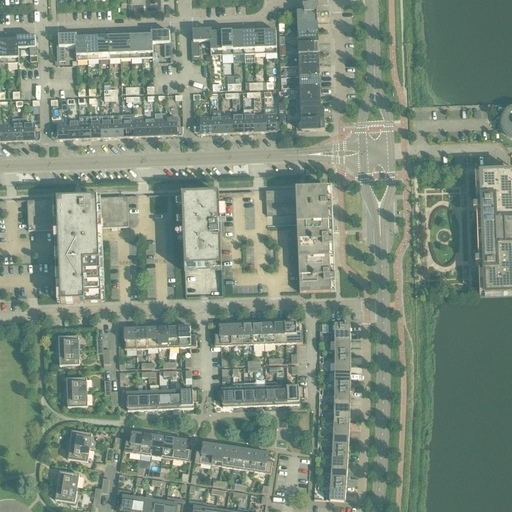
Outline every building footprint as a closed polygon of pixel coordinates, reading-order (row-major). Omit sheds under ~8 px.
[(318,24),(317,12),(317,7),(304,8),(304,13),(297,13),(297,24),(318,24)] [(318,34),(318,24),(297,24),(298,35),(318,34)] [(211,43),(211,34),(211,31),(193,32),(193,43),(192,43),(192,58),(199,58),(199,44),(210,43),(211,43)] [(265,55),(264,32),(254,33),(255,56),(265,55)] [(277,55),(276,32),(264,32),(265,55),(277,55)] [(153,59),(153,45),(152,45),(152,36),(151,36),(151,33),(151,36),(141,37),(142,60),(153,59)] [(170,44),(169,33),(151,33),(151,36),(152,36),(152,45),(153,45),(164,45),(165,59),(172,59),(171,44),(170,44)] [(233,56),(232,33),(221,34),(222,57),(233,56)] [(244,56),(243,33),(232,33),(233,56),(244,56)] [(255,56),(254,33),(243,33),(244,56),(255,56)] [(222,57),(221,34),(211,34),(211,43),(210,43),(211,57),(222,57)] [(318,45),(318,34),(298,35),(298,46),(318,45)] [(76,39),(77,39),(77,36),(58,37),(59,48),(57,48),(58,63),(65,63),(65,49),(76,48),(77,48),(76,39)] [(131,60),(130,37),(119,38),(120,61),(131,60)] [(142,60),(141,37),(130,37),(131,60),(142,60)] [(36,49),(35,38),(17,39),(17,42),(18,50),(19,50),(30,50),(30,64),(38,64),(37,49),(36,49)] [(109,61),(109,38),(98,39),(99,61),(109,61)] [(120,61),(119,38),(109,38),(109,61),(120,61)] [(88,62),(87,39),(77,39),(76,39),(77,48),(76,48),(76,62),(88,62)] [(99,61),(98,39),(87,39),(88,62),(99,61)] [(19,64),(19,50),(18,50),(17,42),(7,42),(8,65),(18,65),(19,64)] [(319,56),(318,45),(298,46),(299,57),(319,56)] [(319,67),(319,56),(299,57),(299,68),(319,67)] [(320,78),(319,67),(299,68),(299,78),(320,78)] [(320,89),(320,78),(299,78),(300,89),(320,89)] [(320,99),(320,89),(300,89),(300,100),(320,99)] [(321,110),(320,99),(300,100),(301,111),(321,110)] [(511,108),(511,109),(509,110),(506,113),(503,116),(502,120),(501,124),(501,127),(502,131),(504,134),(506,137),(509,139),(511,140),(511,108)] [(321,121),(321,110),(301,111),(301,122),(321,121)] [(255,135),(254,117),(254,111),(243,111),(243,117),(244,135),(255,135)] [(167,138),(166,120),(166,115),(155,116),(155,121),(156,139),(167,138)] [(266,134),(265,116),(254,117),(255,135),(266,134)] [(277,134),(277,124),(276,116),(265,116),(266,134),(277,134)] [(113,140),(112,117),(101,118),(102,141),(113,140)] [(123,140),(123,122),(123,117),(112,117),(113,140),(123,140)] [(244,135),(243,117),(233,118),(233,136),(244,135)] [(102,141),(101,118),(90,118),(90,123),(91,141),(102,141)] [(212,136),(211,118),(200,119),(200,129),(195,129),(195,133),(195,134),(195,135),(196,136),(197,137),(198,137),(212,136)] [(222,136),(222,118),(211,118),(212,136),(222,136)] [(233,136),(233,118),(222,118),(222,136),(233,136)] [(24,143),(23,126),(23,120),(12,121),(13,126),(13,144),(24,143)] [(178,130),(177,120),(166,120),(167,138),(180,138),(181,137),(182,137),(183,136),(183,135),(183,134),(183,130),(178,130)] [(134,139),(134,121),(123,122),(123,140),(134,139)] [(145,139),(144,121),(134,121),(134,139),(145,139)] [(155,121),(144,121),(145,139),(156,139),(155,121)] [(322,132),(321,121),(301,122),(301,133),(322,132)] [(80,141),(79,123),(68,124),(69,142),(80,141)] [(91,141),(90,123),(79,123),(80,141),(91,141)] [(69,142),(68,124),(57,124),(58,135),(52,135),(52,139),(52,140),(53,141),(54,142),(55,142),(56,142),(69,142)] [(35,135),(35,125),(23,126),(24,143),(38,143),(39,143),(39,142),(40,141),(41,140),(41,139),(41,135),(35,135)] [(13,144),(13,126),(2,126),(2,144),(13,144)] [(511,295),(511,174),(493,175),(493,166),(487,166),(487,175),(480,175),(481,200),(476,200),(476,207),(473,207),(473,212),(482,212),(483,260),(475,261),(476,266),(478,266),(479,272),(484,272),(485,297),(511,295)] [(336,293),(332,191),(266,193),(267,217),(297,216),(297,229),(300,294),(336,293)] [(222,268),(220,224),(219,195),(182,196),(182,197),(185,269),(222,268)] [(101,303),(99,248),(99,230),(128,229),(127,198),(27,202),(27,232),(58,231),(61,304),(101,303)] [(275,346),(274,324),(273,325),(271,325),(269,326),(263,326),(264,346),(275,346)] [(286,345),(285,325),(279,325),(277,325),(276,324),(274,324),(275,346),(286,345)] [(302,345),(302,333),(297,333),(296,324),(285,325),(286,345),(298,345),(302,345)] [(253,347),(252,325),(251,325),(249,326),(248,326),(242,327),(242,347),(253,347)] [(264,346),(263,326),(257,326),(256,326),(254,325),(252,325),(253,347),(264,346)] [(350,342),(350,326),(345,326),(345,325),(345,326),(334,326),(335,342),(350,342)] [(232,347),(231,326),(229,326),(228,327),(226,327),(220,327),(220,336),(215,336),(215,348),(232,347)] [(242,347),(242,327),(236,327),(234,326),(233,326),(231,326),(232,347),(242,347)] [(169,350),(168,328),(167,329),(165,329),(163,330),(157,330),(158,350),(169,350)] [(180,350),(179,329),(173,329),(171,329),(170,328),(168,328),(169,350),(180,350)] [(147,351),(147,329),(145,329),(143,330),(142,330),(136,331),(137,351),(147,351)] [(158,350),(157,330),(151,330),(150,330),(148,329),(147,329),(147,351),(158,350)] [(197,349),(196,337),(191,337),(190,329),(179,329),(180,350),(190,349),(197,349)] [(137,351),(136,331),(130,331),(128,330),(126,330),(125,330),(123,330),(121,331),(120,331),(121,334),(121,339),(125,339),(125,351),(125,352),(137,351)] [(79,353),(78,338),(58,339),(59,345),(57,345),(57,347),(56,349),(56,351),(56,354),(79,353)] [(351,358),(350,342),(335,342),(335,358),(351,358)] [(80,367),(79,353),(56,354),(56,356),(57,358),(57,360),(58,362),(59,362),(60,368),(80,367)] [(350,374),(351,358),(335,358),(335,374),(350,374)] [(350,391),(350,377),(350,374),(335,374),(334,390),(350,391)] [(87,394),(87,380),(67,381),(67,386),(65,386),(65,389),(64,391),(64,393),(64,395),(87,394)] [(161,412),(160,393),(159,393),(158,387),(150,388),(150,394),(149,394),(150,412),(161,412)] [(288,407),(287,388),(276,389),(277,407),(288,407)] [(305,400),(304,388),(300,388),(287,388),(288,407),(299,407),(299,400),(305,400)] [(266,408),(266,389),(255,390),(256,408),(266,408)] [(277,407),(276,389),(266,389),(266,408),(277,407)] [(234,409),(233,390),(217,391),(217,403),(222,403),(223,409),(234,409)] [(245,409),(244,390),(233,390),(234,409),(245,409)] [(256,408),(255,390),(244,390),(245,409),(256,408)] [(350,407),(350,391),(334,390),(334,406),(350,407)] [(182,411),(181,392),(171,393),(171,411),(182,411)] [(199,404),(198,392),(181,392),(182,411),(193,411),(193,404),(199,404)] [(171,411),(171,393),(160,393),(161,412),(171,411)] [(88,409),(87,394),(64,395),(64,398),(65,400),(65,402),(66,404),(67,404),(68,410),(88,409)] [(139,413),(138,394),(121,395),(122,407),(127,406),(128,413),(139,413)] [(150,412),(149,394),(138,394),(139,413),(150,412)] [(349,423),(350,407),(334,406),(334,422),(349,423)] [(349,439),(349,423),(334,422),(333,438),(349,439)] [(91,441),(92,436),(72,433),(71,438),(70,438),(69,440),(68,442),(67,445),(67,447),(90,450),(95,451),(95,450),(94,450),(95,445),(94,443),(93,442),(91,441)] [(140,456),(144,435),(142,435),(140,435),(139,435),(132,434),(131,443),(126,442),(124,454),(140,456)] [(151,458),(154,438),(148,437),(147,436),(145,435),(144,435),(140,456),(151,458)] [(162,460),(165,438),(163,438),(162,438),(160,439),(154,438),(151,458),(162,460)] [(172,461),(176,441),(170,440),(168,439),(167,439),(165,438),(162,460),(172,461)] [(348,455),(349,439),(333,438),(332,454),(348,455)] [(120,455),(122,440),(116,440),(114,450),(114,454),(120,455)] [(189,464),(191,452),(186,451),(187,443),(176,441),(172,461),(189,464)] [(212,467),(215,447),(203,445),(202,454),(197,453),(195,465),(212,467)] [(88,464),(90,450),(67,447),(67,449),(67,451),(67,454),(67,456),(69,456),(68,461),(88,464)] [(223,469),(226,448),(224,447),(222,447),(220,448),(215,447),(212,467),(223,469)] [(233,470),(236,450),(230,449),(228,448),(227,448),(226,448),(223,469),(233,470)] [(112,465),(114,454),(114,450),(108,449),(106,464),(112,465)] [(246,456),(247,451),(245,450),(243,451),(242,451),(236,450),(233,470),(244,472),(246,456)] [(256,465),(257,453),(251,452),(250,452),(248,451),(247,451),(246,456),(244,472),(254,474),(256,465)] [(254,474),(271,476),(272,464),(267,463),(268,455),(257,453),(256,465),(254,474)] [(347,471),(348,455),(332,454),(331,470),(347,471)] [(346,487),(347,471),(331,470),(330,486),(346,487)] [(77,491),(79,477),(60,474),(59,479),(57,479),(56,481),(56,483),(55,485),(54,487),(77,491)] [(107,495),(110,481),(103,480),(102,491),(101,494),(107,495)] [(345,504),(346,487),(330,486),(329,503),(345,504)] [(75,505),(77,491),(54,487),(54,490),(54,492),(54,494),(55,496),(56,497),(55,502),(75,505)] [(100,505),(101,494),(102,491),(96,490),(93,504),(100,505)] [(132,511),(134,499),(118,496),(116,508),(121,509),(120,511),(132,511)] [(143,511),(145,501),(134,499),(132,511),(143,511)] [(181,511),(184,501),(167,499),(166,504),(164,511),(181,511)] [(154,511),(156,502),(145,501),(143,511),(154,511)] [(164,511),(166,504),(156,502),(154,511),(164,511)] [(203,511),(205,505),(206,505),(189,502),(187,511),(203,511)]
